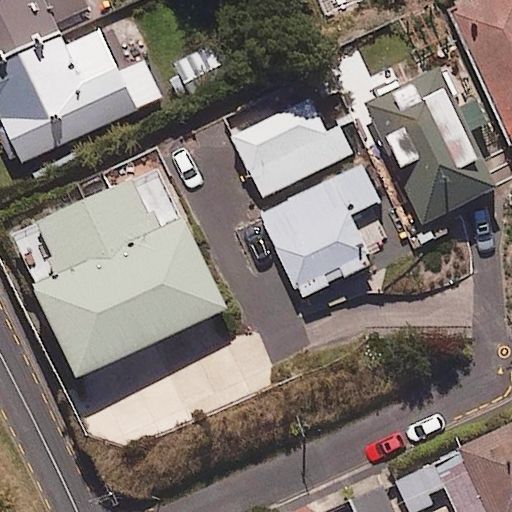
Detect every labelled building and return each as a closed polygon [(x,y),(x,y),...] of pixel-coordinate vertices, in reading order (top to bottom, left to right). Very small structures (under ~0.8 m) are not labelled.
[(0,0),(0,127),(19,168),(163,100),(143,56),(152,52),(133,11),(97,28),(83,0),(0,0)] [(511,0),(474,0),(451,11),(511,145),(511,0)] [(213,46),(163,72),(179,104),(230,78),(213,46)] [(482,138),(470,112),(464,115),(447,77),(368,112),(421,231),(500,196),(475,141),(482,138)] [(355,157),(326,101),(236,146),(264,202),(355,157)] [(381,208),(364,172),(263,218),(303,304),(374,271),(351,222),(381,208)] [(141,183),(52,230),(75,272),(41,290),(92,386),(243,306),(196,219),(169,234),(141,183)] [(511,511),(511,432),(465,452),(469,464),(446,474),(461,511),(511,511)] [(435,465),(398,481),(411,511),(434,511),(430,503),(448,495),(435,465)] [(394,511),(386,494),(349,511),(394,511)]
